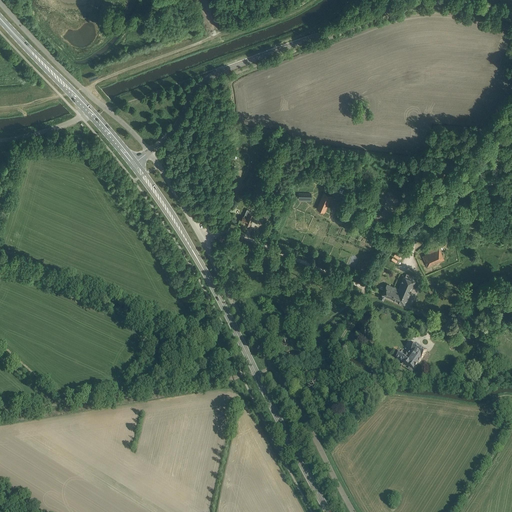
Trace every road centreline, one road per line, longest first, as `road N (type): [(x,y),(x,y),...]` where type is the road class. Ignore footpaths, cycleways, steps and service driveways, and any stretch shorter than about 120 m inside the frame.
road 1 (tertiary): [(148,152),(217,73),(400,7),(441,3),(511,15)]
road 2 (track): [(275,371),(331,352),(362,288),(226,232),(202,239)]
road 3 (track): [(222,379),(193,347),(0,264)]
road 4 (unclassified): [(272,366),(148,152)]
road 5 (track): [(242,375),(0,416)]
road 6 (secondary): [(255,373),(202,268),(132,164)]
road 7 (secondary): [(132,164),(0,16)]
road 8 (track): [(398,232),(415,229),(511,105)]
road 9 (unclassified): [(358,511),(272,366)]
road 10 (secondary): [(328,511),(255,373)]
